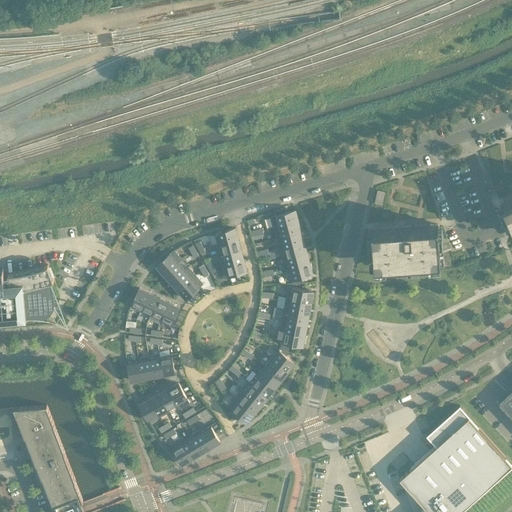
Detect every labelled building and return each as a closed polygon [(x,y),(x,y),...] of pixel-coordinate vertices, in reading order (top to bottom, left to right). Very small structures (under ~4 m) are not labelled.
[(377,190),(374,203),(382,205),(385,191),(377,190)] [(511,198),(503,203),(511,223),(511,198)] [(271,216),(273,227),(298,220),(295,210),(284,212),(283,208),(274,211),(275,215),(271,216)] [(273,227),(276,237),(300,231),(298,220),(273,227)] [(438,224),(415,226),(372,229),(374,263),(440,259),(438,224)] [(215,244),(237,238),(234,227),(215,233),(218,243),(215,244)] [(279,247),(279,248),(303,241),(300,231),(276,237),(276,238),(279,237),(281,247),(279,247)] [(237,238),(215,244),(218,255),(240,249),(237,238)] [(279,248),(282,258),(306,252),(303,241),(279,248)] [(221,265),(243,259),(240,249),(218,255),(223,254),(226,263),(221,265)] [(164,273),(181,258),(174,250),(157,265),(164,273)] [(309,262),(306,252),(282,258),(282,259),(284,258),(287,268),(309,262)] [(181,258),(164,273),(171,281),(188,266),(184,269),(178,262),(181,259),(181,258)] [(246,270),(243,259),(221,265),(224,276),(246,270)] [(309,262),(287,268),(287,269),(290,268),(292,278),(312,273),(309,262)] [(0,321),(19,320),(19,319),(27,318),(26,315),(31,314),(35,314),(40,315),(44,314),(48,313),(49,312),(50,311),(51,310),(53,310),(55,309),(55,307),(55,306),(54,306),(54,305),(54,297),(53,289),(51,281),(54,280),(53,279),(53,277),(49,267),(48,264),(35,269),(21,272),(8,273),(8,275),(8,279),(4,279),(4,275),(3,268),(3,267),(2,267),(2,268),(0,268),(0,321)] [(188,266),(171,281),(178,289),(195,274),(188,266)] [(195,274),(178,289),(186,298),(199,286),(192,278),(196,275),(195,274)] [(288,286),(286,297),(310,302),(313,291),(288,286)] [(140,311),(149,293),(139,288),(130,306),(140,311)] [(151,313),(159,297),(149,293),(140,311),(141,311),(142,309),(151,313)] [(160,320),(169,302),(159,297),(151,313),(160,318),(159,320),(160,320)] [(286,297),(284,308),(308,313),(310,302),(286,297)] [(179,307),(169,302),(160,320),(170,325),(179,307)] [(284,308),(282,318),(306,323),(308,313),(284,308)] [(306,323),(282,318),(280,329),(304,334),(306,323)] [(304,334),(280,329),(284,330),(281,346),(290,350),(291,343),(302,345),(304,334)] [(278,349),(271,358),(287,370),(294,362),(278,349)] [(160,356),(163,374),(174,371),(171,354),(160,356)] [(142,378),(153,376),(149,356),(138,358),(142,378)] [(153,376),(163,374),(160,356),(150,358),(149,356),(153,376)] [(131,380),(142,378),(138,358),(138,360),(128,362),(131,380)] [(287,370),(271,358),(265,366),(280,379),(287,370)] [(256,373),(274,387),(280,379),(265,366),(258,374),(256,373)] [(274,387),(256,373),(249,382),(267,396),(274,387)] [(169,388),(177,403),(180,408),(189,402),(178,382),(169,388)] [(245,392),(260,404),(267,396),(249,382),(251,383),(245,392)] [(168,408),(177,403),(169,388),(159,393),(169,411),(168,408)] [(510,392),(499,402),(511,415),(511,388),(509,391),(510,392)] [(234,397),(254,413),(260,404),(245,392),(238,400),(234,397)] [(159,416),(169,411),(159,393),(150,398),(159,416)] [(254,413),(234,397),(227,406),(231,409),(228,412),(235,418),(238,415),(247,421),(254,413)] [(159,416),(150,398),(140,404),(148,419),(158,414),(159,416)] [(47,405),(13,408),(25,436),(36,464),(42,478),(55,509),(56,511),(57,511),(66,508),(66,509),(73,506),(81,502),(83,501),(75,481),(64,453),(65,453),(54,425),(54,424),(47,405)] [(414,464),(399,478),(426,507),(420,511),(457,511),(461,509),(511,463),(504,454),(478,426),(460,405),(427,434),(436,444),(436,445),(429,451),(414,464)] [(199,429),(210,446),(220,440),(210,425),(201,431),(200,429),(199,429)] [(201,452),(210,446),(199,429),(190,435),(201,452)] [(191,458),(201,452),(190,435),(191,437),(183,442),(180,438),(191,458)] [(182,463),(191,458),(180,438),(170,444),(182,463)] [(317,470),(311,511),(320,511),(323,511),(330,472),(317,470)]
